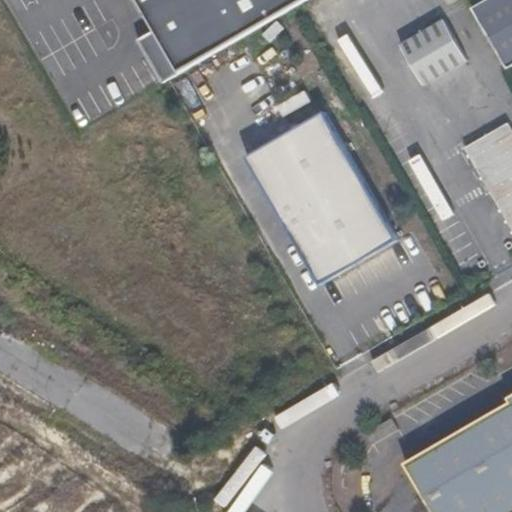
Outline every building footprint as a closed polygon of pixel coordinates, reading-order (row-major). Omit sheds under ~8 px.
[(301,0),(134,0),(153,31),(177,73),(301,0)] [(511,66),(511,0),(487,0),(473,9),(508,69),(511,66)] [(468,60),(445,19),(402,44),(425,85),(468,60)] [(162,81),(177,73),(153,31),(138,40),(162,81)] [(511,202),(511,136),(476,73),(432,98),(497,211),(511,202)] [(399,240),(326,113),(248,158),(321,285),(399,240)] [(511,511),(511,398),(509,401),(511,405),(407,468),(433,511),(511,511)] [(390,420),(364,435),(370,447),(397,432),(390,420)]
